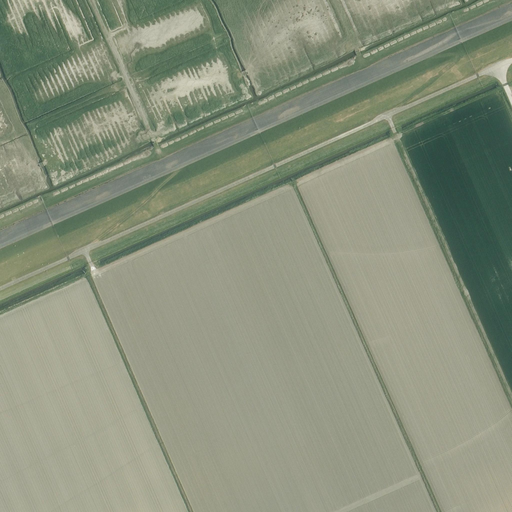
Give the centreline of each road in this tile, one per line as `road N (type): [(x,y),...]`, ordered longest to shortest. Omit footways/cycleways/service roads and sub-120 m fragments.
road 1 (track): [(0,246),(511,17)]
road 2 (track): [(385,116),(462,55),(424,57)]
road 3 (track): [(86,250),(186,163)]
